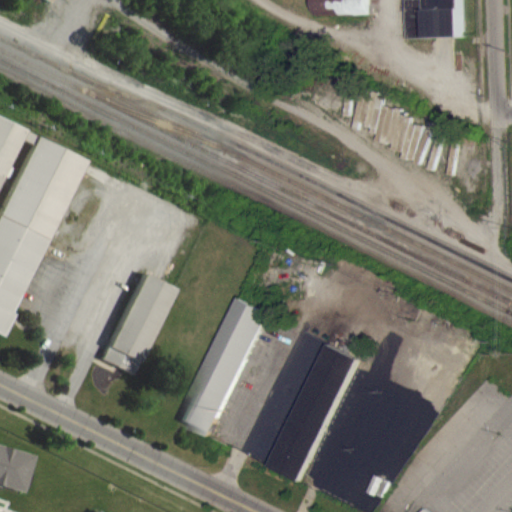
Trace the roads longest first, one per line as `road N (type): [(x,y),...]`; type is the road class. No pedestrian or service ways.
road 1 (residential): [(0,378),(252,511)]
road 2 (residential): [(493,0),(504,236)]
